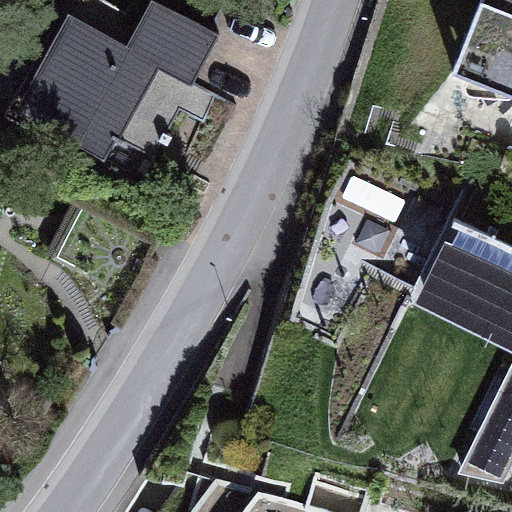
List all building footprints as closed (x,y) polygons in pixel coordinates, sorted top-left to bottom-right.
[(511,0),(477,0),(449,74),(511,99),(511,0)] [(136,61),(69,39),(14,140),(113,175),(161,78),(198,93),(224,48),(160,5),(136,61)] [(330,186),(316,267),(420,285),(435,205),(330,186)] [(511,495),(511,264),(450,235),(417,303),(511,349),(511,391),(470,480),(510,499),(511,495)] [(335,511),(221,480),(196,511),(335,511)]
